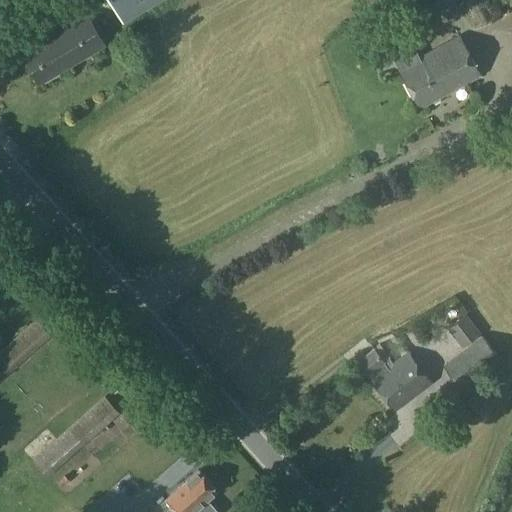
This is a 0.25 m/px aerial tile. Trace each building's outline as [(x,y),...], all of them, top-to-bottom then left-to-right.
[(161,0),(112,0),(125,22),(161,0)] [(503,14),(495,0),(457,0),(473,29),(503,14)] [(103,44),(86,15),(22,53),(39,82),(103,44)] [(412,46),(393,56),(400,68),(399,68),(420,106),(480,74),(459,35),(419,57),(412,46)] [(467,314),(451,327),(448,329),(463,349),(482,334),(467,314)] [(35,318),(0,349),(0,380),(50,336),(35,318)] [(498,356),(483,336),(444,365),(459,386),(498,356)] [(383,362),(374,349),(357,361),(366,373),(367,372),(373,379),(372,380),(394,410),(430,383),(407,353),(387,368),(383,362)] [(118,413),(104,396),(32,460),(47,477),(118,413)] [(189,511),(215,489),(198,470),(171,495),(178,503),(173,507),(177,511),(189,511)]
